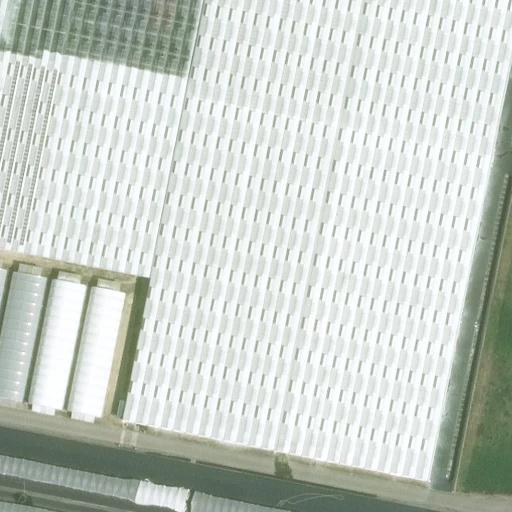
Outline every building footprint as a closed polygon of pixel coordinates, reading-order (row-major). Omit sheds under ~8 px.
[(205,0),(0,0),(0,249),(151,279),(205,0)] [(205,0),(151,279),(152,279),(124,421),(275,451),(364,0),(205,0)] [(511,0),(364,0),(275,451),(434,484),(511,82),(511,0)] [(139,297),(0,269),(0,398),(115,421),(139,297)] [(304,511),(194,493),(191,511),(304,511)]
